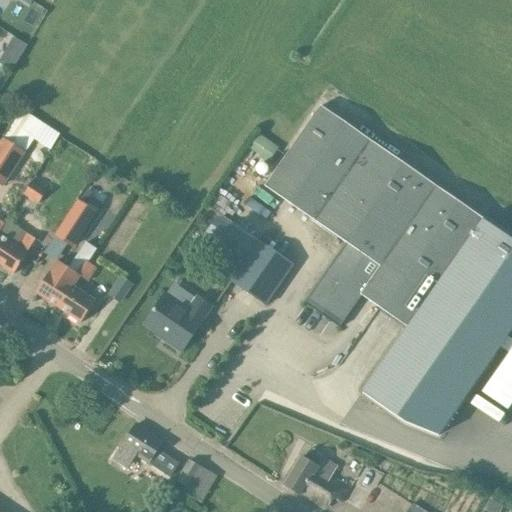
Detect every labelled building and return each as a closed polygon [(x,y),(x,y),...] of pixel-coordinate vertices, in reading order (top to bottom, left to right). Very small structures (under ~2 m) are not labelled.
[(22,53),(27,46),(15,39),(11,45),(22,53)] [(511,239),(318,106),(263,187),(314,221),(346,243),(320,281),(314,289),(307,300),(341,323),(360,295),(406,327),(361,391),(438,436),(511,328),(511,239)] [(44,124),(22,110),(5,138),(3,137),(0,142),(0,185),(3,188),(25,153),(26,153),(37,136),(54,146),(60,136),(44,126),(44,124)] [(279,148),(258,134),(249,148),(269,162),(279,148)] [(31,181),(23,196),(38,205),(46,190),(45,190),(54,177),(41,168),(31,181)] [(76,201),(54,234),(55,235),(73,247),(95,213),(78,202),(77,201),(76,201)] [(511,218),(499,211),(495,219),(511,228),(511,218)] [(0,265),(14,274),(35,241),(25,233),(16,247),(0,236),(0,265)] [(258,241),(229,282),(264,306),(293,265),(288,261),(270,249),(258,241)] [(50,272),(36,293),(59,308),(72,287),(79,276),(91,257),(96,250),(86,244),(69,269),(57,261),(50,272)] [(91,257),(79,276),(80,277),(88,282),(97,268),(100,263),(91,257)] [(121,304),(133,285),(120,277),(108,296),(121,304)] [(72,287),(59,308),(81,322),(95,301),(72,287)] [(200,322),(211,307),(197,298),(186,313),(162,296),(143,325),(166,340),(164,342),(181,353),(201,323),(200,322)] [(136,453),(149,461),(169,474),(177,463),(156,450),(161,442),(135,426),(116,457),(128,464),(136,453)] [(341,503),(349,489),(329,477),(335,467),(307,451),(303,459),(301,458),(285,486),(301,495),(301,494),(323,507),(330,496),(341,503)] [(189,459),(176,480),(172,486),(201,503),(217,477),(189,459)] [(494,511),(499,502),(490,498),(486,508),(494,511)]
